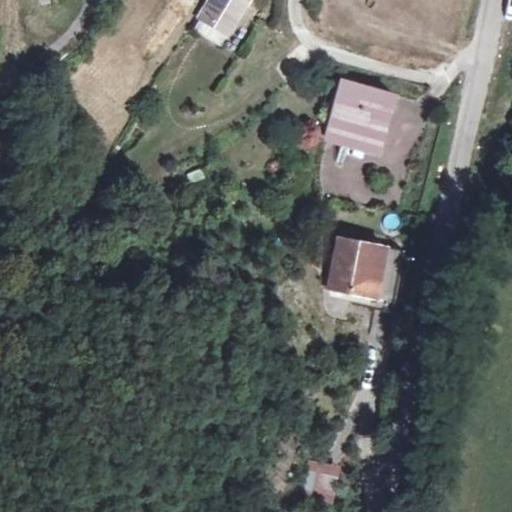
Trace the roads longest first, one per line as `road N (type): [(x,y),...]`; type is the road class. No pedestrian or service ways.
road 1 (unclassified): [(499,0),(383,511)]
road 2 (track): [(479,79),(393,74),(316,50),(296,25),(296,0)]
